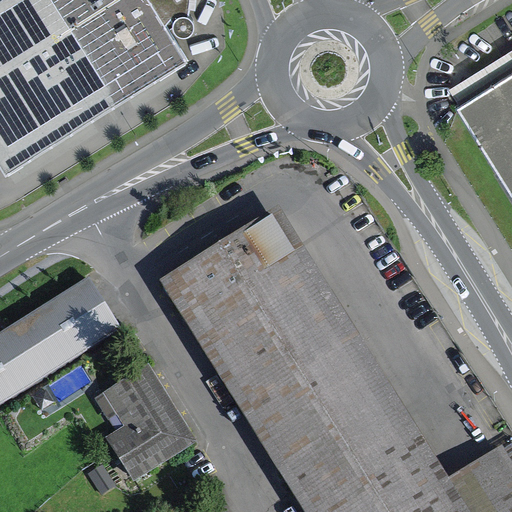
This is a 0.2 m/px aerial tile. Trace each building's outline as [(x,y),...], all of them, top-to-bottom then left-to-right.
[(0,0),(0,172),(184,58),(160,20),(182,6),(182,0),(0,0)] [(511,45),(445,87),(511,194),(511,45)] [(276,208),(158,279),(300,511),(511,511),(511,473),(497,449),(443,481),(276,208)] [(0,411),(125,346),(97,294),(0,345),(0,411)] [(149,367),(106,395),(125,424),(104,437),(134,483),(198,443),(149,367)]
